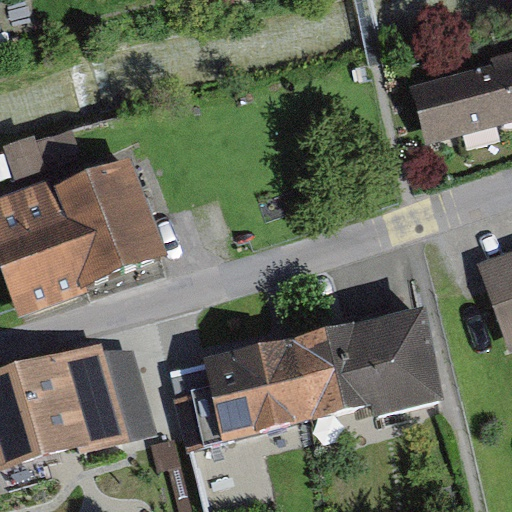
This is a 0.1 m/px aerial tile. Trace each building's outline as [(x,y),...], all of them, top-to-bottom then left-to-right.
[(230,0),(203,0),(207,20),(234,15),(230,0)] [(511,62),(417,88),(434,151),(511,129),(511,62)] [(43,143),(17,152),(25,176),(69,161),(63,142),(44,148),(43,143)] [(52,189),(0,207),(0,230),(29,310),(167,261),(133,164),(60,190),(62,195),(55,198),(52,189)] [(511,256),(484,267),(511,343),(511,256)] [(451,402),(431,319),(325,343),(340,412),(378,404),(382,419),(451,402)] [(325,343),(210,369),(226,439),(340,412),(325,343)] [(0,471),(75,449),(77,459),(136,441),(113,365),(97,358),(0,386),(0,471)]
